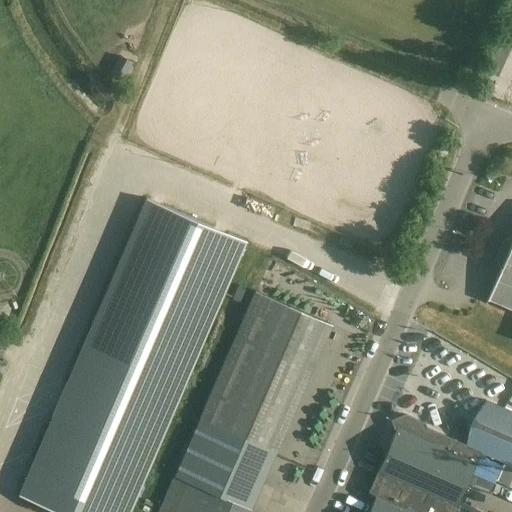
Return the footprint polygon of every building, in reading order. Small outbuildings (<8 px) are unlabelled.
[(129,511),(246,241),(147,198),(19,495),(59,511),(129,511)] [(511,243),(485,305),(487,306),(488,302),(511,311),(511,243)] [(331,325),(256,292),(175,476),(188,481),(188,482),(174,511),(256,511),(250,509),(331,325)] [(375,478),(453,511),(454,511),(481,453),(511,466),(511,412),(486,401),(478,419),(473,417),(469,426),(474,428),(466,446),(426,428),(424,424),(401,413),(395,428),(396,429),(375,478)] [(453,511),(375,478),(368,493),(376,496),(368,511),(453,511)] [(455,511),(483,511),(460,502),(455,511)]
